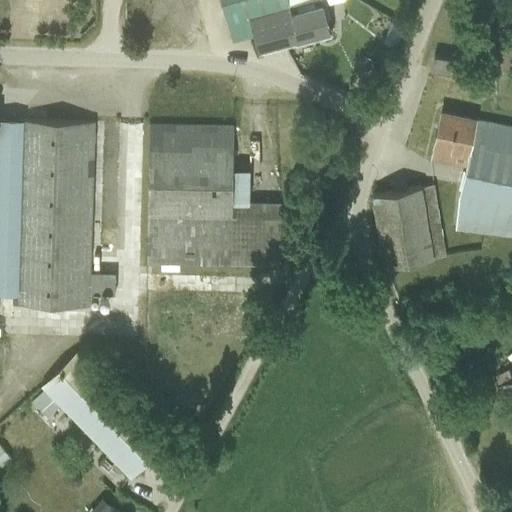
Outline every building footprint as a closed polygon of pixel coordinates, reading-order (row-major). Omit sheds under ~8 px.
[(220,0),(231,41),(255,35),(259,50),(285,43),(276,13),(287,10),(286,3),(298,0),(220,0)] [(276,13),(285,43),(329,32),(325,18),(328,17),(326,6),(340,0),(298,0),(286,3),(287,10),(276,13)] [(390,24),(381,41),(393,47),(400,28),(390,24)] [(511,60),(511,43),(493,48),(496,64),(511,60)] [(451,58),(433,55),(430,70),(448,73),(451,58)] [(458,193),(455,230),(511,235),(511,125),(476,118),(476,119),(440,111),(432,146),(433,146),(430,159),(464,166),(458,193)] [(0,290),(12,291),(12,303),(88,305),(93,141),(93,121),(0,117),(0,290)] [(148,123),(148,148),(146,262),(278,264),(279,202),(231,200),(233,124),(148,123)] [(444,255),(432,184),(371,194),(383,265),(444,255)] [(41,386),(43,387),(31,400),(47,416),(59,404),(116,462),(130,477),(164,443),(150,429),(76,352),(41,386)] [(492,376),(464,386),(469,400),(497,391),(492,376)] [(0,465),(10,457),(0,446),(0,465)] [(72,473),(69,476),(69,482),(72,485),(78,485),(81,482),(81,476),(78,473),(72,473)] [(94,511),(114,511),(117,510),(101,497),(91,510),(94,511)]
